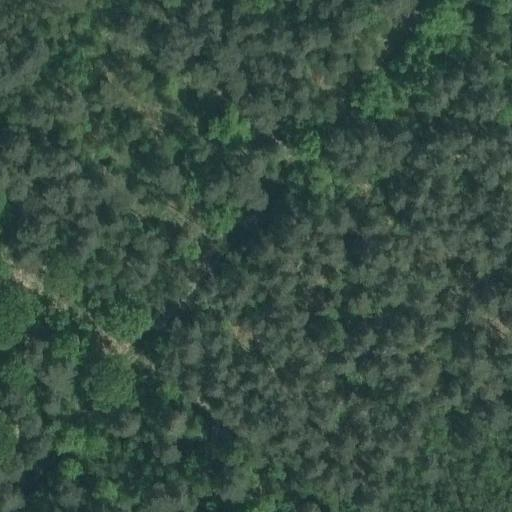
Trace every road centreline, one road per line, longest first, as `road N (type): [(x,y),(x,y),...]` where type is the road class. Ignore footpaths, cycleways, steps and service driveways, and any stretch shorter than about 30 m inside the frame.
road 1 (track): [(424,0),(134,350)]
road 2 (track): [(134,350),(0,511)]
road 3 (track): [(0,246),(134,350)]
